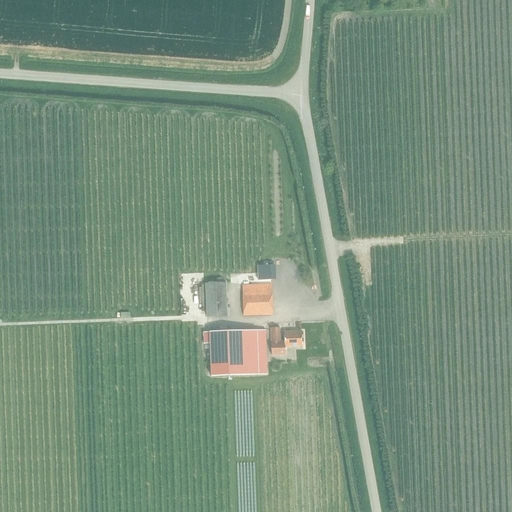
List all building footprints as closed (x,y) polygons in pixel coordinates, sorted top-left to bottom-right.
[(271,266),(257,266),(258,281),(271,280),(271,266)] [(217,284),(206,284),(206,317),(227,316),(226,284),(222,284),(222,279),(217,279),(217,284)] [(270,284),(242,285),(242,315),(271,314),(270,284)] [(285,332),(285,342),(280,342),(280,327),(271,328),(271,342),(272,342),(272,354),(286,354),(285,346),(302,346),(302,331),(285,332)] [(204,342),(210,342),(211,375),(266,374),(266,330),(204,330),(204,342)]
